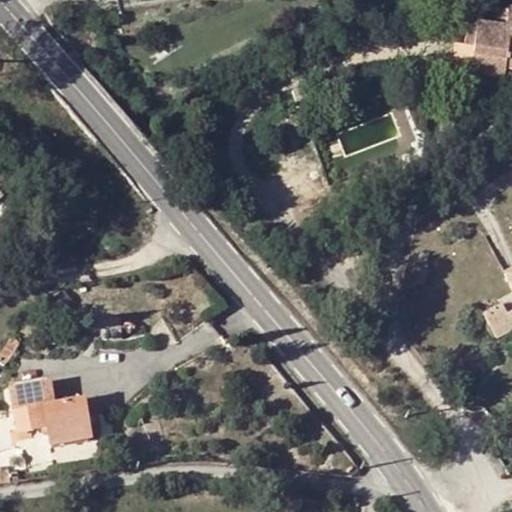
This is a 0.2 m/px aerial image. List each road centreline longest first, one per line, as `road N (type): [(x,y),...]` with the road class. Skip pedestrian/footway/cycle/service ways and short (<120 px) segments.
road 1 (primary): [(397,478),(343,388),(0,0)]
road 2 (residential): [(397,478),(350,498),(265,485),(158,484),(0,503)]
road 3 (unknown): [(183,207),(127,253),(0,286)]
road 4 (unknown): [(252,285),(182,336),(83,378)]
